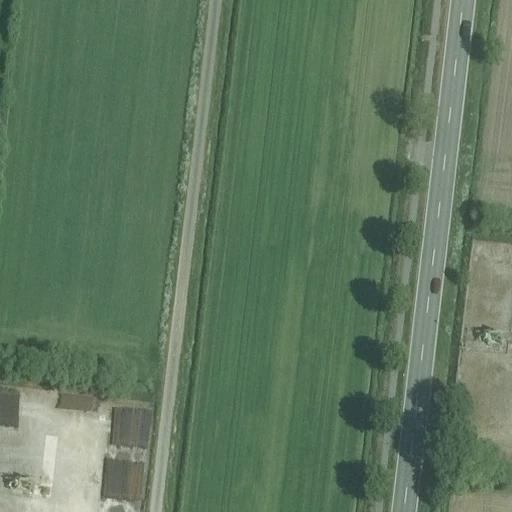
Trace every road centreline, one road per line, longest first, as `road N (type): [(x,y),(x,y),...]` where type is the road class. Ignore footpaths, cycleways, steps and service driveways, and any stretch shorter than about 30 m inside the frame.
road 1 (secondary): [(463,0),(403,511)]
road 2 (track): [(213,0),(154,511)]
